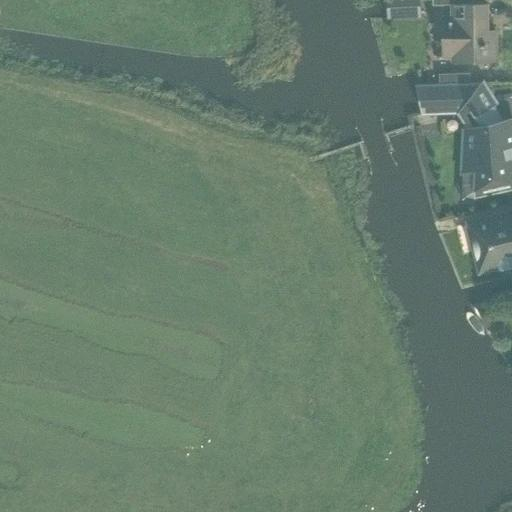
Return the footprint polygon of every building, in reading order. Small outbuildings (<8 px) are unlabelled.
[(386,0),(387,0),(387,18),(409,17),(420,17),(419,0),(386,0)] [(487,31),(487,4),(450,4),(450,15),(443,15),(443,58),(450,58),(450,62),(479,61),(479,73),(496,73),(496,31),(487,31)] [(493,105),(481,86),(418,88),(423,112),(461,110),(468,121),(493,105)] [(511,133),(509,120),(468,129),(466,170),(477,168),(476,194),(511,185),(511,133)] [(511,212),(465,224),(466,226),(465,226),(476,269),(477,271),(511,262),(511,212)]
